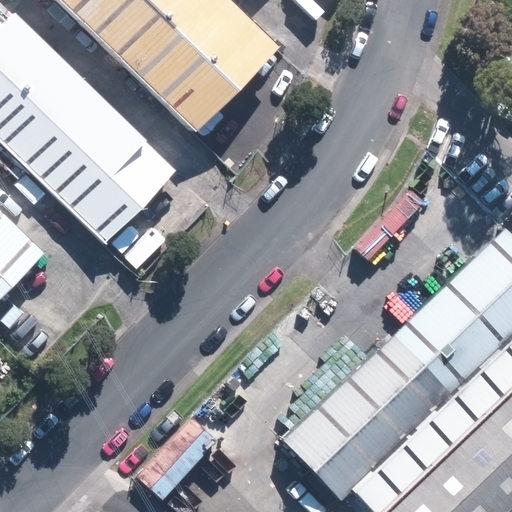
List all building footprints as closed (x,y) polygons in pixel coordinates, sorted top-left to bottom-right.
[(268,54),(211,0),(33,0),(185,142),(268,54)] [(168,176),(1,18),(0,18),(0,167),(93,255),(168,176)] [(0,301),(40,260),(0,222),(0,301)] [(393,511),(511,398),(511,247),(494,229),(271,444),(336,511),(393,511)] [(511,511),(511,398),(393,511),(511,511)]
